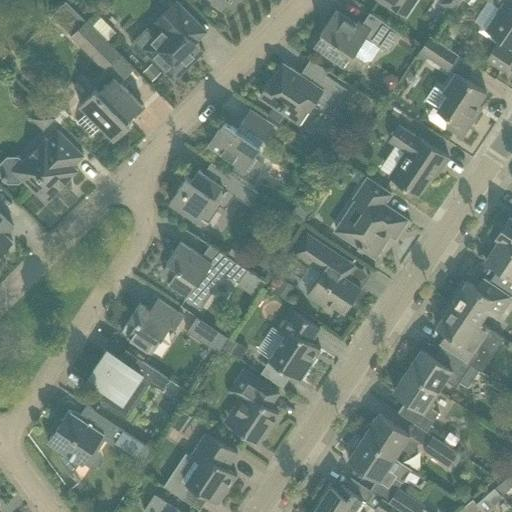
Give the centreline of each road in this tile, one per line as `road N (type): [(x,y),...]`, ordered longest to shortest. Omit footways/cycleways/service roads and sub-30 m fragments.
road 1 (residential): [(259,511),(511,134)]
road 2 (residential): [(0,442),(128,264),(147,215),(125,175)]
road 3 (residential): [(125,175),(303,0)]
road 4 (residential): [(0,300),(125,175)]
